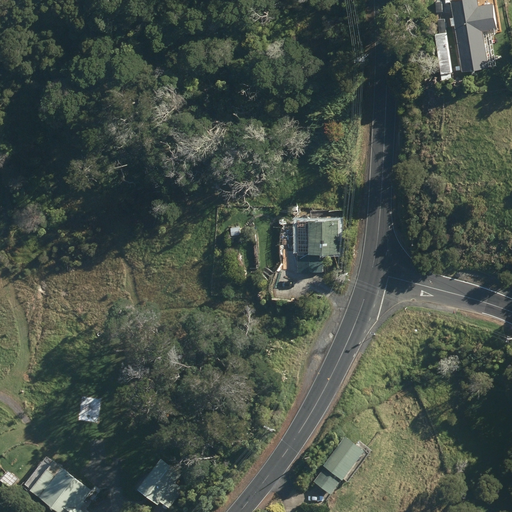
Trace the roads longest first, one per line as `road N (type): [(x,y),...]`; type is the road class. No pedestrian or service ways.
road 1 (tertiary): [(373,270),(316,403),(239,511)]
road 2 (tertiary): [(382,0),(386,79),(373,270)]
road 3 (tertiary): [(373,270),(511,312)]
